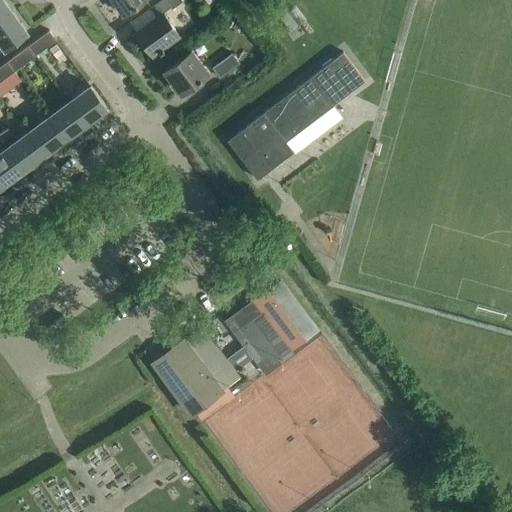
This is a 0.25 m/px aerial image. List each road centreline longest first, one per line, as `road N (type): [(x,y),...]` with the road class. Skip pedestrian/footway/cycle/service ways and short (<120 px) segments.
road 1 (residential): [(140,119),(195,191),(207,217),(208,252),(189,276),(82,356),(24,355),(0,330)]
road 2 (residential): [(0,220),(140,119)]
road 3 (residential): [(140,119),(60,0)]
